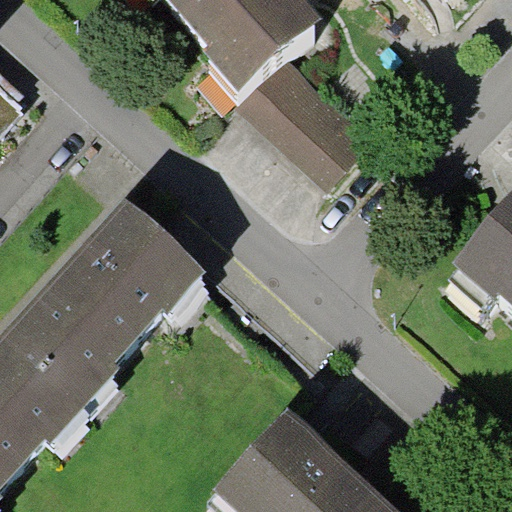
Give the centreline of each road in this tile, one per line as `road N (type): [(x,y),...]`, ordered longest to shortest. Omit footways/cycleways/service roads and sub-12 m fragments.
road 1 (residential): [(0,11),(324,297)]
road 2 (residential): [(511,85),(324,297)]
road 3 (residential): [(324,297),(511,466)]
